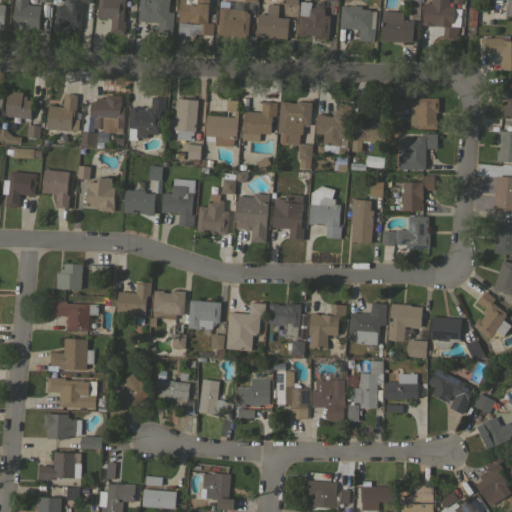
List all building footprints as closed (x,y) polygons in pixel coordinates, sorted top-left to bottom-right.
[(37,30),(25,29),(24,31),(17,30),(18,27),(11,26),(13,0),(27,0),(27,4),(39,5),(37,30)] [(80,25),(79,25),(79,29),(70,28),(69,30),(54,29),(56,5),(64,6),(64,0),(77,0),(77,2),(82,2),(80,25)] [(123,0),(123,17),(124,17),(124,19),(123,19),(122,20),(125,21),(124,33),(109,31),(110,20),(111,19),(112,19),(112,18),(97,17),(97,16),(96,16),(97,0),(123,0)] [(168,0),(168,11),(173,12),(172,34),(157,33),(158,22),(137,20),(138,0),(168,0)] [(195,33),(195,36),(188,36),(188,35),(177,34),(178,22),(179,0),(209,0),(209,3),(208,3),(207,20),(208,20),(207,22),(213,23),(212,35),(195,33)] [(431,3),(431,0),(448,0),(448,6),(454,6),(454,8),(461,8),(460,26),(458,26),(457,38),(439,37),(439,35),(442,35),(443,26),(419,24),(420,22),(422,22),(423,2),(431,3)] [(328,39),(313,37),(313,35),(307,34),(307,36),(297,35),(298,15),(299,15),(300,1),(311,1),(310,7),(324,8),(324,15),(329,15),(328,39)] [(266,14),(267,3),(278,4),(277,16),(288,17),(286,39),(256,36),(258,13),(266,14)] [(374,41),(358,40),(359,29),(339,27),(341,5),(349,6),(349,4),(361,5),(361,8),(370,9),(370,10),(371,11),(371,10),(376,10),(374,41)] [(243,9),(243,14),(247,14),(247,17),(248,17),(247,36),(217,34),(219,6),(229,7),(229,8),(243,9)] [(468,6),(476,7),(475,26),(466,25),(468,6)] [(403,12),(402,19),(413,20),(411,41),(396,40),(396,41),(379,40),(382,10),(403,12)] [(511,69),(500,69),(500,52),(481,52),(481,37),(502,37),(502,35),(509,35),(509,40),(511,40),(511,69)] [(506,83),(511,83),(511,115),(502,115),(504,100),(505,100),(506,83)] [(29,118),(29,121),(25,120),(25,118),(21,118),(21,119),(15,118),(15,117),(5,116),(7,91),(22,92),(22,96),(26,96),(26,99),(31,99),(30,118),(29,118)] [(62,106),(63,93),(66,94),(66,93),(74,94),(77,95),(75,115),(74,115),(73,116),(75,116),(74,119),(79,119),(78,130),(70,130),(70,131),(65,130),(65,131),(61,131),(61,130),(55,129),(55,130),(51,129),(46,128),(48,105),(62,106)] [(121,133),(109,132),(108,142),(103,142),(102,148),(80,147),(81,130),(96,132),(96,130),(104,131),(104,128),(93,127),(93,118),(92,118),(92,116),(89,116),(90,102),(96,102),(96,97),(105,98),(106,94),(121,95),(121,101),(120,101),(120,106),(124,107),(123,127),(122,127),(121,133)] [(158,132),(157,134),(147,133),(146,138),(137,137),(136,140),(128,139),(130,106),(139,107),(139,110),(146,110),(146,107),(150,107),(151,96),(165,97),(164,110),(160,109),(160,111),(159,111),(158,132)] [(410,104),(413,104),(413,100),(415,100),(415,97),(437,97),(438,111),(435,111),(435,119),(436,119),(436,128),(417,128),(417,125),(410,125),(410,104)] [(195,131),(193,131),(193,135),(190,135),(190,140),(176,139),(177,129),(173,129),(173,128),(167,128),(168,118),(174,119),(174,115),(175,115),(176,98),(197,99),(195,131)] [(392,98),(405,100),(404,114),(391,113),(392,98)] [(234,116),(234,111),(226,110),(227,99),(238,100),(236,117),(237,117),(235,139),(233,139),(232,146),(216,145),(217,136),(215,136),(214,141),(205,141),(205,135),(204,135),(206,114),(234,116)] [(271,118),(273,118),(273,121),(271,121),(270,133),(259,132),(259,141),(241,139),(243,110),(261,112),(262,101),(276,102),(275,116),(272,115),(271,118)] [(309,125),(302,125),(302,134),(299,134),(299,143),(287,142),(288,133),(281,133),(281,132),(277,132),(279,101),(290,101),(289,103),(296,103),(296,101),(311,102),(309,125)] [(316,114),(325,114),(325,116),(332,116),(332,114),(335,114),(335,103),(350,104),(349,117),(344,117),(344,122),(348,122),(347,137),(344,137),(344,146),(339,146),(338,153),(323,152),(323,144),(322,144),(323,134),(315,133),(316,114)] [(384,143),(370,142),(370,141),(361,140),(360,151),(351,150),(353,120),(369,121),(370,115),(371,115),(371,103),(386,104),(384,143)] [(26,137),(27,124),(39,125),(38,138),(26,137)] [(4,143),(0,139),(0,128),(6,129),(6,130),(12,136),(21,136),(20,143),(4,143)] [(498,130),(511,130),(511,161),(496,160),(496,150),(499,151),(500,144),(497,144),(498,130)] [(397,138),(422,138),(422,132),(437,132),(437,148),(425,148),(425,169),(397,169),(397,138)] [(199,159),(186,157),(188,143),(200,144),(199,159)] [(311,144),(310,159),(310,168),(299,167),(300,158),(298,158),(298,144),(311,144)] [(33,148),(33,157),(12,156),(12,147),(33,148)] [(89,178),(76,177),(77,164),(90,166),(89,178)] [(161,180),(148,179),(149,165),(162,166),(161,180)] [(68,171),(66,191),(67,191),(67,194),(69,195),(67,207),(65,207),(65,208),(57,207),(57,206),(54,206),(55,193),(41,192),(43,168),(68,171)] [(34,194),(33,194),(33,195),(18,193),(18,195),(19,195),(18,207),(4,205),(5,193),(1,193),(3,179),(9,180),(9,170),(36,173),(34,194)] [(234,179),(235,179),(234,193),(221,192),(222,178),(223,178),(223,172),(234,173),(234,179)] [(402,181),(420,181),(420,180),(421,180),(421,175),(433,175),(433,189),(422,189),(422,199),(421,199),(421,202),(422,202),(422,210),(401,210),(401,203),(400,203),(400,192),(402,192),(402,181)] [(496,175),(511,176),(511,207),(492,206),(493,192),(494,192),(496,175)] [(113,204),(114,204),(113,211),(98,210),(98,206),(89,206),(89,202),(86,202),(87,186),(86,186),(86,180),(97,181),(97,176),(112,177),(111,186),(114,186),(113,204)] [(194,179),(193,194),(191,213),(194,213),(193,226),(178,225),(179,214),(177,214),(177,212),(170,211),(170,212),(160,212),(162,192),(171,193),(171,184),(172,184),(173,178),(194,179)] [(381,195),(369,194),(370,180),(383,181),(381,195)] [(338,224),(341,224),(340,238),(325,237),(326,225),(324,225),(324,223),(317,222),(317,223),(308,223),(309,204),(310,192),(320,185),(334,189),(332,198),(334,198),(334,203),(340,204),(338,224)] [(133,189),(145,190),(144,192),(154,193),(153,214),(139,213),(139,210),(133,209),(133,212),(123,212),(124,189),(133,189)] [(265,229),(266,229),(265,242),(250,241),(251,230),(244,229),(244,228),(235,227),(236,219),(235,219),(236,200),(237,200),(238,195),(253,196),(253,192),(269,194),(269,198),(268,198),(265,229)] [(226,234),(213,232),(213,230),(205,230),(205,231),(196,230),(198,205),(207,206),(207,200),(208,200),(209,193),(219,194),(219,200),(223,200),(222,211),(228,211),(226,234)] [(302,194),(302,203),(303,203),(302,210),(301,210),(300,224),(301,224),(301,227),(303,227),(302,240),(288,239),(289,228),(284,228),(284,227),(279,226),(279,227),(271,226),(273,204),(274,204),(274,197),(285,198),(285,193),(302,194)] [(351,223),(350,223),(352,198),(370,200),(369,209),(372,210),(370,243),(350,241),(351,223)] [(395,229),(407,229),(407,216),(428,216),(428,226),(426,226),(426,233),(429,233),(429,247),(406,247),(406,244),(395,244),(395,229)] [(511,222),(511,253),(493,252),(494,242),(495,242),(496,236),(493,236),(494,221),(511,222)] [(382,230),(395,231),(394,245),(381,244),(382,230)] [(502,259),(511,262),(511,292),(511,295),(492,288),(502,259)] [(80,289),(56,288),(56,272),(60,273),(60,269),(63,269),(63,263),(82,263),(82,272),(81,272),(80,289)] [(108,277),(95,277),(96,264),(108,265),(108,277)] [(135,292),(136,281),(150,282),(150,295),(147,295),(146,298),(145,297),(144,313),(134,313),(134,315),(116,314),(117,291),(135,292)] [(183,314),(175,313),(175,318),(156,317),(155,326),(149,325),(149,317),(152,317),(152,310),(153,290),(163,291),(163,292),(170,292),(170,290),(184,291),(183,314)] [(484,290),(494,298),(491,302),(505,312),(504,313),(505,314),(502,319),(510,325),(502,335),(495,330),(494,331),(494,332),(489,338),(473,325),(478,318),(480,319),(485,314),(482,312),(485,308),(476,300),(484,290)] [(220,302),(219,322),(217,322),(213,326),(212,326),(212,328),(210,328),(209,334),(201,333),(202,329),(187,327),(189,299),(220,302)] [(98,304),(97,314),(88,314),(88,330),(66,330),(67,313),(65,313),(65,315),(53,315),(53,300),(66,300),(66,303),(98,304)] [(249,301),(265,303),(264,316),(259,316),(258,333),(256,333),(256,334),(252,334),(251,350),(225,348),(228,312),(248,313),(249,301)] [(386,303),(384,325),(379,324),(377,344),(355,342),(355,341),(347,340),(349,312),(369,314),(370,302),(386,303)] [(298,325),(297,337),(283,336),(284,325),(278,324),(277,330),(272,330),(272,323),(267,323),(268,303),(279,303),(279,305),(286,305),(286,303),(300,304),(298,325)] [(344,316),(340,315),(340,322),(341,322),(340,327),(337,328),(337,335),(327,334),(326,343),(327,343),(327,348),(315,348),(316,346),(314,346),(314,348),(308,347),(308,342),(309,342),(309,334),(308,334),(309,312),(318,313),(318,314),(320,314),(330,314),(330,303),(345,304),(344,316)] [(388,323),(389,323),(390,303),(404,304),(404,305),(421,306),(420,327),(404,326),(403,340),(387,339),(388,323)] [(428,338),(431,316),(461,319),(459,342),(453,341),(451,345),(448,347),(445,348),(443,348),(441,348),(438,347),(436,346),(433,343),(432,339),(428,338)] [(184,348),(171,347),(172,333),(185,334),(184,348)] [(222,356),(215,356),(215,348),(209,347),(210,333),(224,334),(222,356)] [(86,349),(93,349),(92,363),(86,363),(85,369),(59,368),(59,365),(50,365),(50,362),(49,362),(49,354),(50,354),(50,352),(63,352),(63,338),(87,338),(86,349)] [(476,338),(482,351),(471,357),(465,344),(476,338)] [(426,340),(425,357),(406,355),(407,339),(426,340)] [(303,355),(290,354),(291,340),(304,341),(303,355)] [(347,404),(355,404),(355,401),(349,401),(349,387),(357,387),(357,381),(359,381),(359,373),(369,373),(369,360),(382,360),(381,384),(376,384),(376,408),(357,408),(357,420),(346,420),(347,404)] [(434,367),(461,380),(461,381),(473,387),(466,402),(464,401),(459,412),(449,407),(454,396),(451,394),(448,401),(446,400),(445,402),(431,395),(435,386),(427,383),(434,367)] [(154,391),(152,381),(153,371),(157,371),(158,369),(166,370),(165,373),(175,374),(174,381),(189,382),(187,399),(154,395),(154,391)] [(306,406),(307,406),(307,418),(289,418),(289,403),(276,403),(275,371),(292,370),(293,382),(297,383),(298,383),(299,385),(300,386),(300,387),(306,387),(306,406)] [(128,409),(126,406),(124,407),(128,413),(116,422),(109,413),(119,405),(114,399),(121,393),(116,386),(122,382),(121,380),(131,372),(138,380),(139,380),(149,393),(128,409)] [(397,373),(415,373),(415,382),(416,382),(416,398),(383,398),(383,382),(397,382),(397,373)] [(88,380),(88,381),(95,381),(94,395),(95,395),(95,407),(60,406),(60,405),(58,405),(59,391),(58,390),(58,391),(46,391),(47,376),(65,377),(64,379),(88,380)] [(268,407),(252,407),(252,403),(239,403),(239,406),(235,406),(236,386),(250,386),(250,378),(256,378),(256,377),(269,377),(268,407)] [(201,378),(218,380),(216,399),(224,400),(224,401),(232,402),(230,419),(221,418),(222,413),(214,412),(214,414),(197,412),(201,378)] [(311,389),(314,389),(315,379),(327,380),(327,389),(331,389),(331,379),(343,379),(343,390),(344,390),(344,406),(342,406),(342,420),(326,420),(326,406),(311,406),(311,389)] [(494,400),(488,413),(473,405),(479,392),(494,400)] [(401,404),(401,412),(399,412),(385,412),(385,404),(401,404)] [(253,408),(253,417),(237,417),(237,416),(234,416),(234,409),(237,408),(237,407),(243,407),(243,408),(253,408)] [(67,414),(67,418),(75,418),(75,419),(80,419),(80,434),(74,434),(74,435),(68,435),(68,438),(46,437),(47,428),(43,428),(43,412),(49,412),(49,413),(67,414)] [(500,426),(509,421),(511,428),(511,434),(508,436),(509,438),(492,446),(486,448),(475,426),(482,423),(481,422),(495,415),(500,426)] [(101,436),(100,449),(79,448),(80,435),(101,436)] [(38,478),(39,465),(50,465),(50,467),(52,467),(53,451),(80,452),(79,463),(80,463),(80,477),(71,477),(71,478),(55,477),(55,478),(50,477),(50,479),(38,478)] [(497,453),(502,460),(498,462),(502,469),(499,471),(506,482),(504,483),(510,491),(490,505),(475,483),(481,479),(478,475),(488,468),(484,462),(497,453)] [(113,478),(105,477),(106,461),(115,462),(113,478)] [(229,473),(227,498),(234,498),(234,499),(235,499),(234,510),(216,509),(217,499),(211,499),(211,498),(199,497),(200,487),(201,487),(202,473),(212,474),(212,472),(229,473)] [(161,476),(161,484),(144,483),(145,475),(161,476)] [(336,482),(335,498),(340,498),(341,488),(349,489),(348,503),(331,502),(331,498),(301,496),(303,479),(336,482)] [(361,485),(361,480),(370,480),(370,485),(393,485),(392,501),(377,501),(377,509),(361,509),(361,502),(360,502),(360,485),(361,485)] [(120,511),(100,511),(101,505),(105,506),(106,490),(107,482),(134,484),(133,501),(122,500),(120,511)] [(413,501),(413,502),(432,502),(432,511),(399,511),(399,495),(409,495),(409,484),(432,484),(432,501),(413,501)] [(78,487),(78,499),(65,499),(66,486),(78,487)] [(175,491),(174,508),(141,505),(142,488),(175,491)] [(452,490),(456,498),(442,507),(438,499),(452,490)] [(483,511),(455,511),(453,509),(458,505),(457,503),(471,494),(483,511)] [(59,511),(36,511),(37,506),(35,506),(36,496),(60,497),(59,511)]
